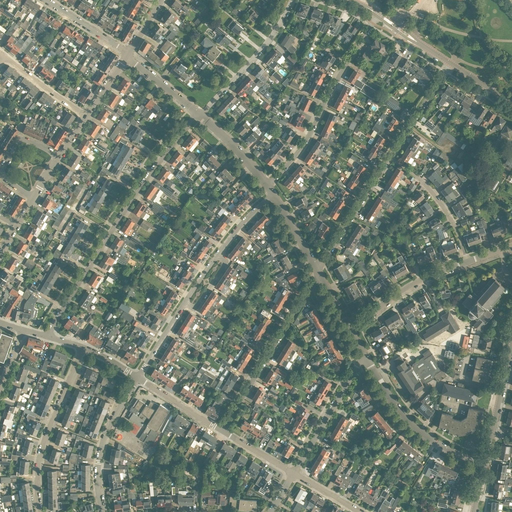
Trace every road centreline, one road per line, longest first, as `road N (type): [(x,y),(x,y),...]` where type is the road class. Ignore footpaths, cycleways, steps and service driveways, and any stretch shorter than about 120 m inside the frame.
road 1 (residential): [(48,336),(132,198),(199,115)]
road 2 (residential): [(137,377),(218,253),(273,193)]
road 3 (residential): [(267,184),(310,135),(372,23)]
road 4 (residential): [(221,430),(319,272)]
road 5 (residential): [(41,511),(41,454),(82,348)]
road 6 (residential): [(484,462),(435,442),(404,416),(365,352)]
road 7 (residential): [(199,115),(261,51),(294,0)]
road 8 (residential): [(102,511),(101,444),(137,377)]
road 9 (residential): [(293,473),(365,352)]
road 10 (residential): [(350,328),(411,285),(467,261)]
road 11 (residential): [(317,269),(391,157)]
road 12 (residential): [(391,157),(433,194),(467,261)]
road 13 (residential): [(58,157),(21,140),(2,165),(3,178),(33,197)]
